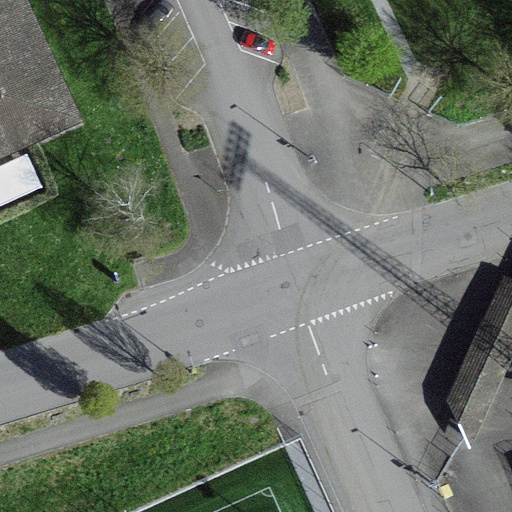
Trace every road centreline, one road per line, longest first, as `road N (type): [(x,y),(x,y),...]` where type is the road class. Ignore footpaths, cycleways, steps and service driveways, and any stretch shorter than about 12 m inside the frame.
road 1 (residential): [(0,384),(299,288)]
road 2 (residential): [(192,0),(299,288)]
road 3 (residential): [(299,288),(387,511)]
road 4 (residential): [(299,288),(511,221)]
